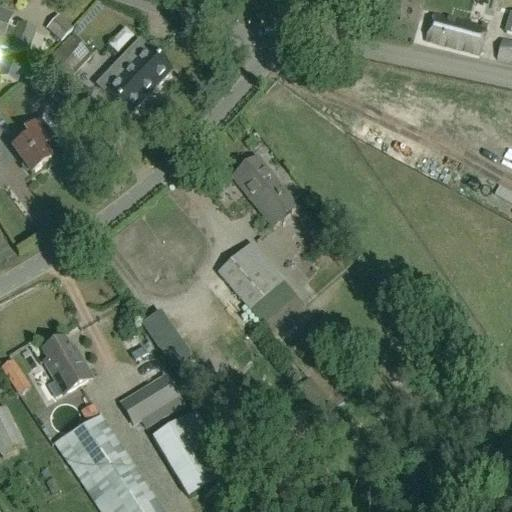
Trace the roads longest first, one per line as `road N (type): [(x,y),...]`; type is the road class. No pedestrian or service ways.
road 1 (tertiary): [(0,286),(150,182),(284,36)]
road 2 (unclassified): [(511,79),(284,36)]
road 3 (unclassified): [(284,36),(236,32),(137,0)]
